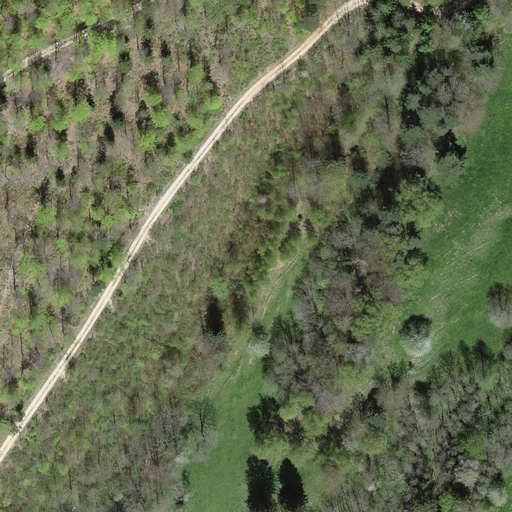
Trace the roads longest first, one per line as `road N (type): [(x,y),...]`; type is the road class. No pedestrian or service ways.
road 1 (track): [(362,0),(269,76),(200,149),(0,458)]
road 2 (track): [(0,78),(149,0)]
